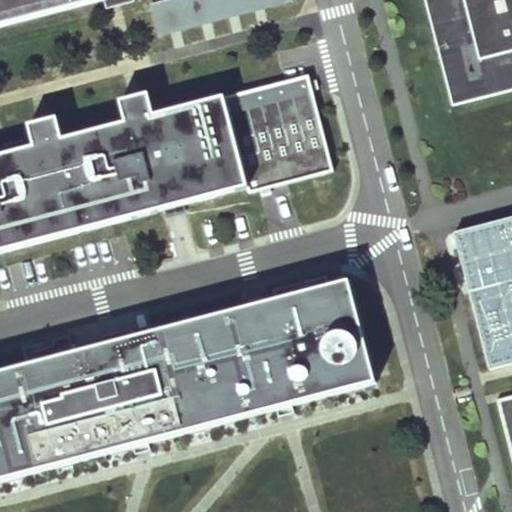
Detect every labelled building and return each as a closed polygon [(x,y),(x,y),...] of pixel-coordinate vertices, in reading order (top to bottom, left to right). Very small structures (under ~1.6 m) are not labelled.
[(0,0),(0,25),(95,0),(104,0),(107,9),(136,1),(135,0),(0,0)] [(511,0),(424,0),(452,107),(511,91),(511,0)] [(335,173),(309,76),(229,96),(253,193),(335,173)] [(0,252),(145,215),(189,203),(251,187),(229,96),(157,115),(151,93),(125,100),(131,122),(66,139),(60,116),(33,123),(39,146),(0,155),(0,252)] [(511,221),(455,236),(491,373),(511,367),(511,221)] [(0,481),(378,382),(351,282),(0,373),(0,481)] [(511,395),(497,400),(511,456),(511,395)]
